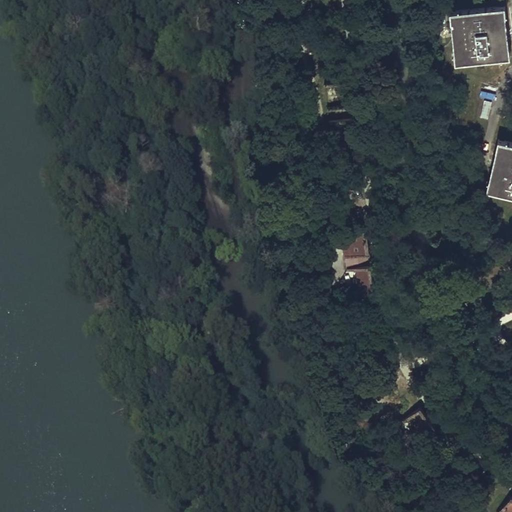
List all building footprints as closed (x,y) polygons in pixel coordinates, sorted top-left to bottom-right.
[(456,62),(510,57),(505,6),(451,12),(456,62)] [(351,109),(348,83),(326,85),(328,111),(351,109)] [(356,146),(353,120),(331,122),(334,148),(356,146)] [(488,190),(511,194),(511,142),(498,140),(488,190)] [(346,255),(369,253),(366,227),(343,230),(346,255)] [(357,267),(360,293),(373,292),(370,265),(357,267)] [(437,428),(422,406),(402,420),(403,422),(412,415),(426,434),(417,440),(418,442),(437,428)] [(503,511),(511,511),(511,496),(501,510),(502,511),(503,511)]
